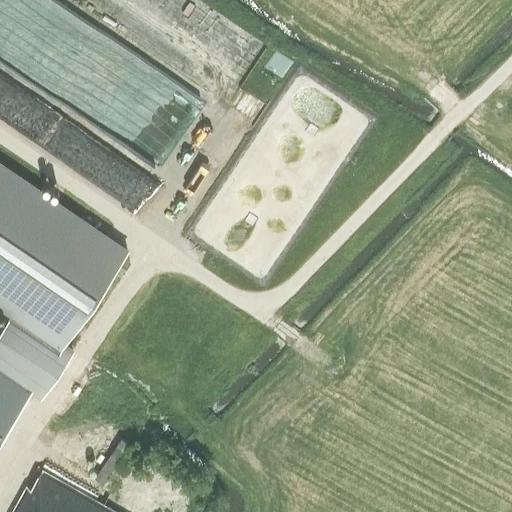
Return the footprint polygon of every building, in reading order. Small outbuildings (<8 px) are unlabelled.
[(58,95),(0,54),(0,71),(46,103),(47,102),(51,105),(58,95)] [(130,248),(0,159),(0,307),(11,315),(0,331),(0,369),(31,391),(42,399),(76,350),(66,343),(130,248)] [(236,335),(182,297),(102,414),(157,451),(236,335)] [(0,436),(31,391),(0,369),(0,436)] [(114,491),(141,450),(122,437),(95,478),(114,491)] [(116,511),(43,470),(32,489),(28,486),(12,511),(116,511)]
